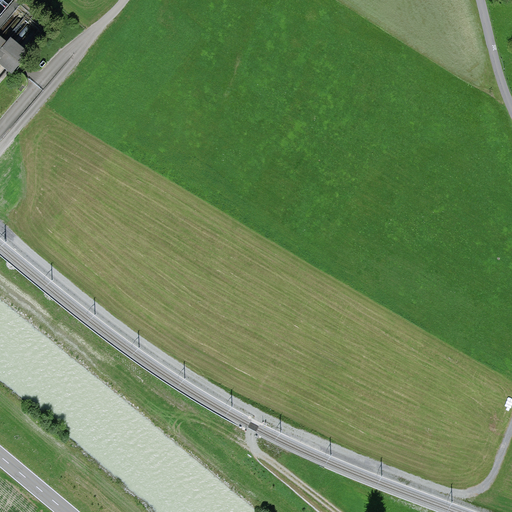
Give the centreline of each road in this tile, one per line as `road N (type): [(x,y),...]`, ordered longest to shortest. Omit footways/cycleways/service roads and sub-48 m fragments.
road 1 (track): [(338,511),(248,442),(255,421),(249,407),(359,458),(445,486),(493,463),(511,423)]
road 2 (unclassified): [(249,407),(122,329),(0,230)]
road 3 (unclassified): [(121,0),(0,148)]
